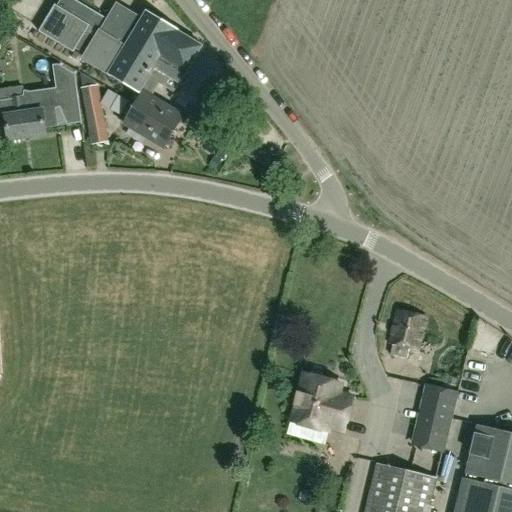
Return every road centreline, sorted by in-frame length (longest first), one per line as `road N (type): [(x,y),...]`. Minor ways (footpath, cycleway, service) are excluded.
road 1 (unclassified): [(332,222),(173,183),(0,185)]
road 2 (unclassified): [(332,222),(331,183),(180,0)]
road 3 (unclassified): [(511,328),(332,222)]
